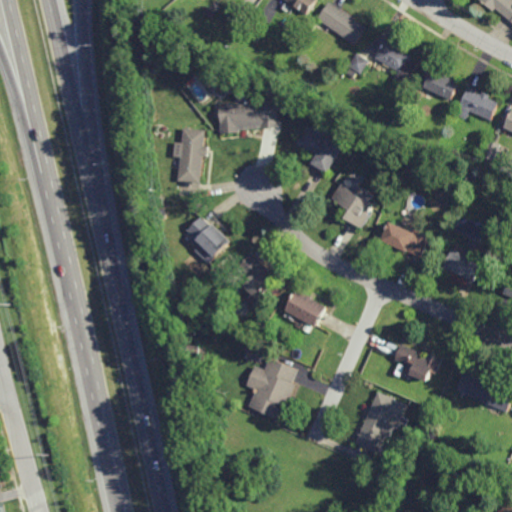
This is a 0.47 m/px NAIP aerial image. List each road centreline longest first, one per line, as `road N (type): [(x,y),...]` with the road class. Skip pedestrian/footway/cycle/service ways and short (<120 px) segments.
road 1 (motorway): [(161,511),(48,0)]
road 2 (motorway): [(10,0),(123,511)]
road 3 (residential): [(511,343),(313,251),(257,187)]
road 4 (motorway): [(101,238),(81,0)]
road 5 (residential): [(9,399),(39,511),(9,399)]
road 6 (motorway): [(0,48),(65,252)]
road 7 (residential): [(384,287),(316,441)]
